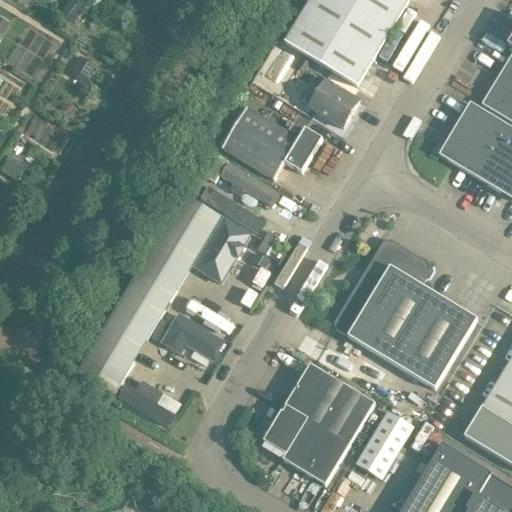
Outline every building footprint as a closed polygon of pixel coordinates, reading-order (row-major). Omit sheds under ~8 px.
[(80,0),(57,0),(72,11),(80,0)] [(411,0),(312,0),(286,44),(332,72),(358,88),(411,0)] [(97,64),(77,54),(70,68),(89,78),(97,64)] [(511,57),(499,78),(511,85),(511,57)] [(326,81),(318,76),(313,84),(321,89),(310,109),(344,129),(361,102),(326,81)] [(483,106),(511,123),(511,85),(499,78),(483,106)] [(511,128),(471,104),(440,156),(511,199),(511,128)] [(306,130),(300,140),(247,108),(222,149),(276,181),(286,164),(303,174),(323,140),(306,130)] [(206,202),(264,238),(270,228),(213,192),(206,202)] [(185,197),(78,375),(115,397),(222,219),(185,197)] [(278,238),(270,233),(265,241),(273,247),(278,238)] [(265,241),(259,250),(268,255),(273,247),(265,241)] [(390,241),(385,242),(335,324),(336,330),(349,337),(349,338),(436,391),(478,321),(423,287),(425,283),(424,277),(429,269),(428,264),(390,241)] [(261,278),(228,256),(223,266),(256,287),(261,278)] [(178,329),(217,356),(224,345),(185,318),(178,329)] [(171,325),(163,320),(152,338),(160,343),(171,325)] [(511,360),(484,407),(485,408),(484,409),(483,409),(466,436),(511,463),(511,360)] [(376,405),(311,366),(299,387),(363,426),(376,405)] [(173,383),(146,367),(139,377),(166,393),(173,383)] [(363,426),(299,387),(286,407),(351,446),(363,426)] [(286,408),(287,409),(284,414),(282,413),(264,443),(287,456),(284,461),(326,487),(351,446),(286,407),(286,408)] [(382,481),(414,428),(389,413),(357,466),(382,481)] [(511,511),(511,487),(443,445),(402,511),(511,511)] [(321,511),(333,511),(341,499),(333,494),(321,511)]
